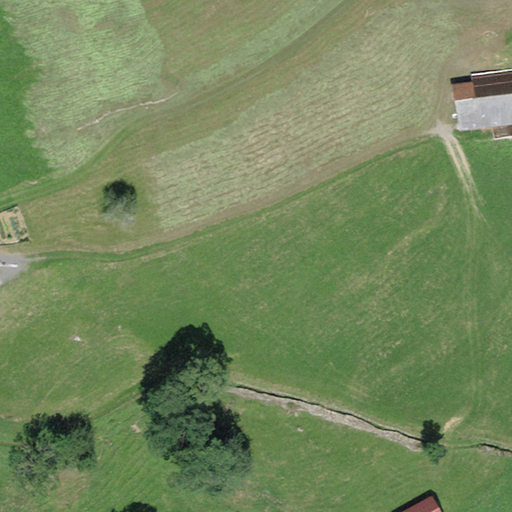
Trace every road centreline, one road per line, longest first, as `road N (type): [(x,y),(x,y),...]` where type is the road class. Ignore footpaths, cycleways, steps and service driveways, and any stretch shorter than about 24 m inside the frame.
road 1 (track): [(0,257),(124,256),(268,208),(429,135),(450,68),(511,35)]
road 2 (track): [(350,0),(237,83),(143,120),(69,178),(0,203)]
road 3 (track): [(429,135),(443,134),(456,149),(498,226)]
